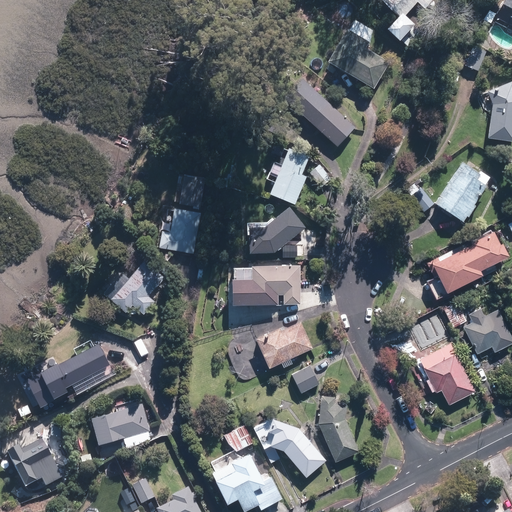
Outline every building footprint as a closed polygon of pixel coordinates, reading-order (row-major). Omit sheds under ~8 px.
[(380,0),(380,1),(398,18),(406,10),(413,17),(428,0),(380,0)] [(511,0),(501,0),(493,17),(511,26),(511,0)] [(343,31),(324,63),(372,90),(387,64),(362,49),(365,43),(343,31)] [(477,72),(485,51),(474,47),(466,67),(477,72)] [(300,78),(280,100),(335,150),(355,128),(300,78)] [(511,83),(511,81),(485,91),(492,105),(486,139),(511,142),(511,83)] [(289,121),(269,114),(262,131),(282,138),(289,121)] [(308,157),(287,149),(268,195),(294,205),(305,177),(300,175),(308,157)] [(478,176),(460,163),(433,204),(460,222),(464,216),(466,218),(474,207),(471,206),(484,187),(475,181),(478,176)] [(331,179),(318,165),(309,173),(321,188),(331,179)] [(422,212),(432,204),(419,188),(410,196),(422,212)] [(305,228),(288,207),(262,227),(246,228),(247,255),(272,254),(305,228)] [(199,213),(171,209),(168,233),(159,232),(156,249),(193,254),(199,213)] [(115,227),(108,236),(123,250),(131,240),(115,227)] [(497,247),(490,232),(467,243),(469,247),(438,262),(436,258),(425,263),(432,279),(436,277),(444,294),(480,277),(477,271),(505,258),(499,245),(497,247)] [(303,258),(303,245),(283,246),(284,259),(303,258)] [(163,279),(142,261),(109,300),(124,313),(131,305),(143,315),(154,302),(147,297),(163,279)] [(282,295),(282,305),(300,305),(299,266),(250,267),(250,280),(228,281),(228,306),(275,306),(275,295),(282,295)] [(466,321),(456,302),(443,309),(452,328),(466,321)] [(479,309),(467,315),(471,322),(462,327),(475,354),(490,347),(493,353),(511,343),(511,341),(496,310),(482,316),(479,309)] [(441,326),(432,310),(415,319),(424,335),(441,326)] [(257,347),(257,346),(268,369),(312,348),(299,322),(279,332),(277,328),(253,340),(257,347)] [(440,392),(447,405),(473,392),(449,343),(431,352),(428,345),(407,355),(427,395),(433,392),(435,394),(440,392)] [(109,366),(98,344),(52,367),(63,389),(109,366)] [(319,384),(309,366),(291,375),(300,394),(319,384)] [(318,404),(316,424),(345,422),(345,405),(333,404),(334,396),(319,396),(318,404)] [(141,403),(89,418),(97,446),(149,431),(141,403)] [(157,419),(153,411),(146,415),(150,422),(157,419)] [(304,478),(326,460),(298,428),(270,419),(266,432),(272,434),(268,447),(282,451),(304,478)] [(358,452),(345,422),(316,424),(334,463),(358,452)] [(252,443),(243,425),(222,435),(231,453),(252,443)] [(41,440),(19,452),(16,447),(5,453),(24,490),(41,481),(45,488),(61,479),(41,440)] [(261,482),(247,454),(208,473),(224,504),(235,499),(241,511),(242,511),(258,504),(260,510),(281,500),(270,477),(261,482)] [(93,465),(90,455),(80,458),(83,469),(93,465)] [(123,480),(104,479),(103,499),(122,500),(123,480)] [(154,499),(144,480),(131,487),(141,506),(154,499)] [(198,511),(187,489),(170,497),(172,502),(154,511),(198,511)]
